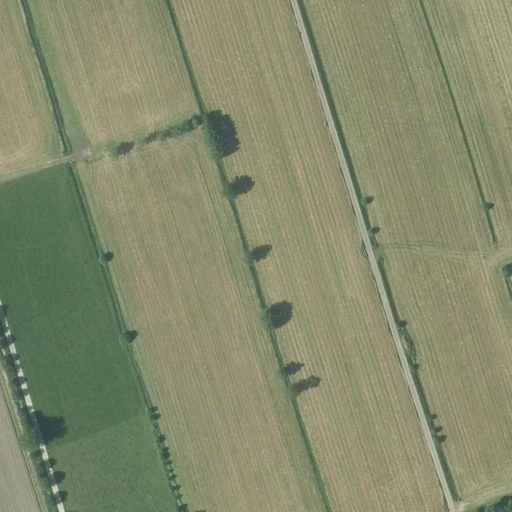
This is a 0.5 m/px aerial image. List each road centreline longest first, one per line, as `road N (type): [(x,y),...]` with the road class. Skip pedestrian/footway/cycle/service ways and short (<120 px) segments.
road 1 (track): [(292,0),(451,511)]
road 2 (track): [(59,511),(0,313)]
